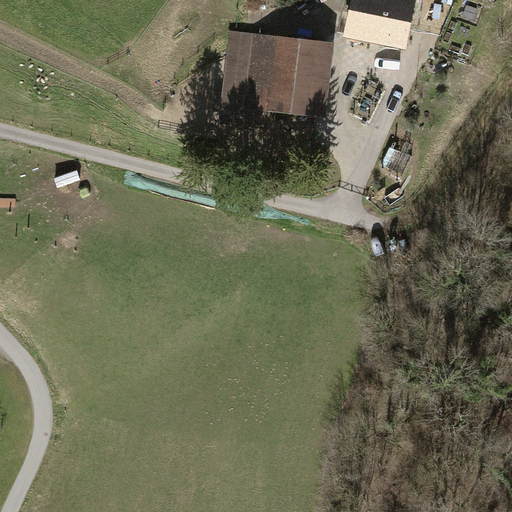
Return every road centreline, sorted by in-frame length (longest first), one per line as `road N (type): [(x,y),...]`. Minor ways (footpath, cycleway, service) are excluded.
road 1 (track): [(365,224),(390,223),(420,203),(511,68)]
road 2 (unclassified): [(10,511),(46,420),(41,388),(0,336)]
